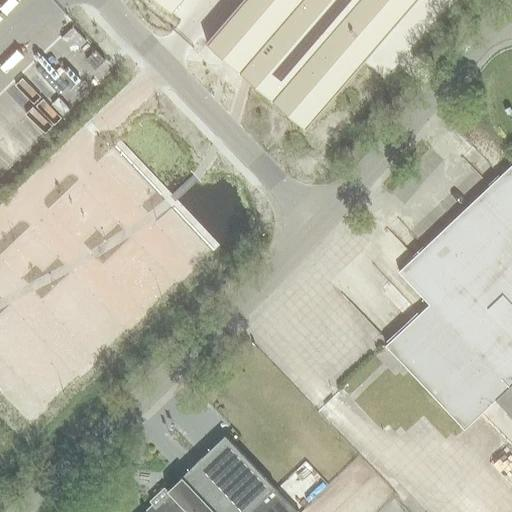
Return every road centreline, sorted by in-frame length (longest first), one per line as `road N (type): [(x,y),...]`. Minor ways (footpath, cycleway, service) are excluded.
road 1 (tertiary): [(21,511),(318,222)]
road 2 (residential): [(90,0),(318,222)]
road 3 (tertiary): [(318,222),(511,5)]
